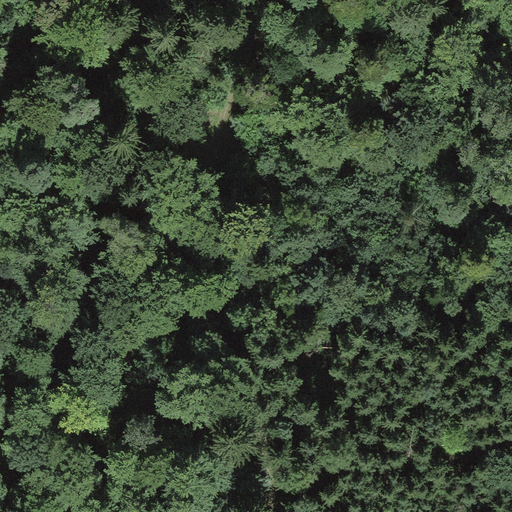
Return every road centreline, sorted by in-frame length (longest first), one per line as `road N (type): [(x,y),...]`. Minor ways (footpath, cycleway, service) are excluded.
road 1 (track): [(275,0),(203,195),(272,511)]
road 2 (track): [(203,195),(163,65),(126,0)]
